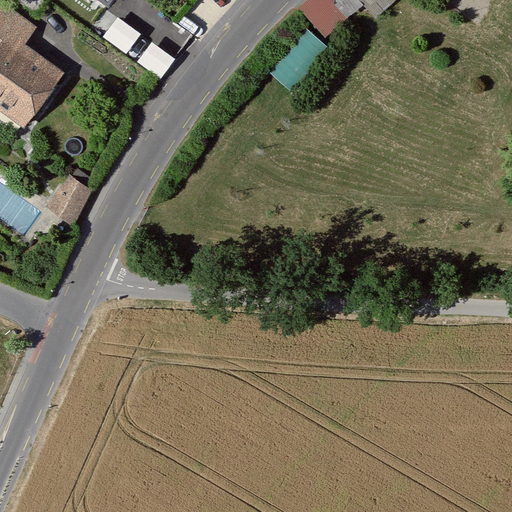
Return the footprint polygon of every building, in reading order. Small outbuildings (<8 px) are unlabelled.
[(44,0),(20,0),(38,12),(46,1),(44,0)] [(397,0),(313,0),(300,11),(325,40),(365,7),(376,19),(397,0)] [(66,72),(28,44),(38,27),(5,2),(0,8),(0,108),(26,128),(66,72)] [(121,15),(111,36),(135,47),(145,26),(121,15)] [(336,55),(308,32),(270,73),(299,98),(336,55)] [(144,59),(167,72),(178,53),(155,39),(144,59)] [(94,191),(71,174),(47,207),(75,226),(94,191)]
